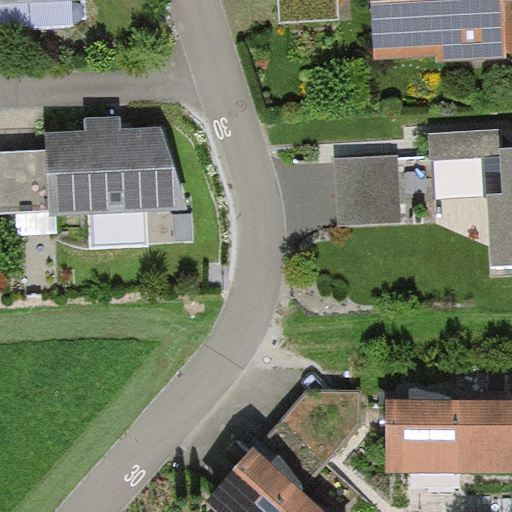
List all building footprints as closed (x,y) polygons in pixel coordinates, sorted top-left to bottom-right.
[(76,0),(0,0),(0,21),(77,18),(76,0)] [(336,0),(276,0),(276,25),(337,24),(336,0)] [(506,0),(364,0),(369,75),(511,65),(506,0)] [(165,152),(40,167),(49,242),(173,227),(165,152)] [(511,282),(511,154),(480,156),(484,283),(511,282)] [(397,156),(332,158),(335,227),(400,225),(397,156)] [(511,457),(509,411),(375,419),(380,501),(511,492),(511,457)] [(300,511),(239,458),(192,510),(193,511),(300,511)]
